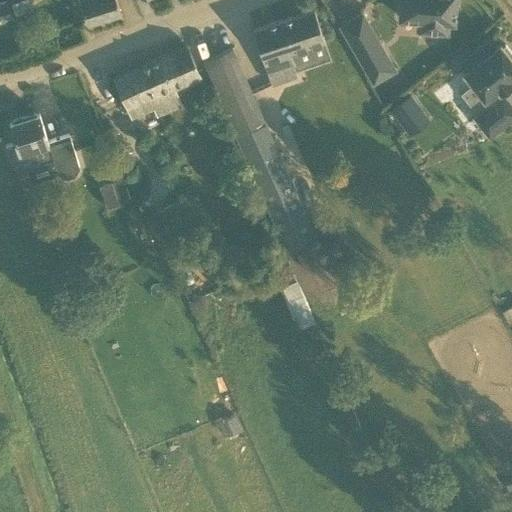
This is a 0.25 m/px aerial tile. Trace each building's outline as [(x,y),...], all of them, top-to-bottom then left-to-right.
[(116,0),(79,0),(87,22),(121,12),(116,0)] [(454,0),(400,0),(400,16),(420,18),(419,29),(446,31),(447,20),(453,20),(454,0)] [(253,28),(271,83),(297,75),(289,51),(324,39),(313,7),(253,28)] [(365,66),(386,54),(362,13),(354,17),(341,25),(346,34),(365,66)] [(463,70),(473,83),(484,96),(497,86),(500,89),(511,79),(511,78),(510,76),(511,74),(511,51),(505,43),(502,45),(500,42),(493,47),(487,39),(460,61),(466,69),(463,70)] [(159,91),(167,109),(180,104),(172,87),(200,74),(187,45),(159,57),(167,74),(150,82),(154,93),(159,91)] [(205,64),(238,135),(266,122),(234,52),(205,64)] [(157,113),(167,109),(159,91),(154,93),(150,82),(167,74),(159,57),(115,76),(133,118),(155,108),(157,113)] [(389,107),(408,131),(430,115),(410,90),(389,107)] [(511,105),(502,93),(474,115),(489,134),(511,115),(511,105)] [(69,133),(48,139),(39,112),(9,122),(15,140),(5,144),(11,161),(13,164),(16,167),(19,169),(23,170),(27,169),(39,165),(42,161),(52,158),(57,173),(62,176),(66,177),(74,175),(76,171),(79,166),(69,133)] [(280,153),(252,166),(289,247),(318,234),(280,153)] [(121,176),(99,185),(103,196),(107,207),(123,200),(129,198),(121,176)] [(195,220),(185,198),(149,214),(158,235),(164,232),(165,234),(187,224),(195,220)] [(291,262),(274,269),(297,325),(315,318),(291,262)]
